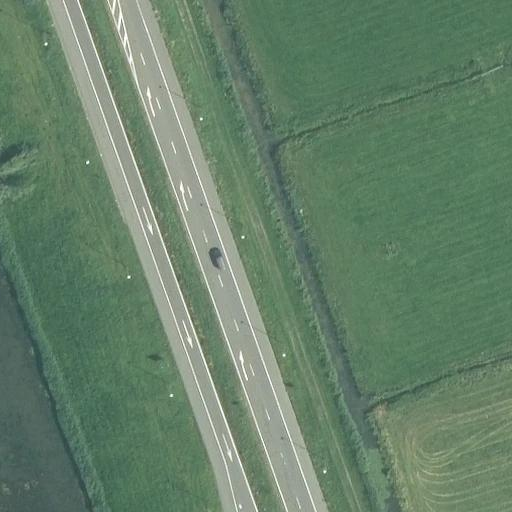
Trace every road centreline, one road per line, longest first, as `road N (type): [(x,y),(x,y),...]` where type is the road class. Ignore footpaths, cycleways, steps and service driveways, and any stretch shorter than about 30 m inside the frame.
road 1 (motorway): [(71,0),(250,511)]
road 2 (motorway): [(300,511),(125,0)]
